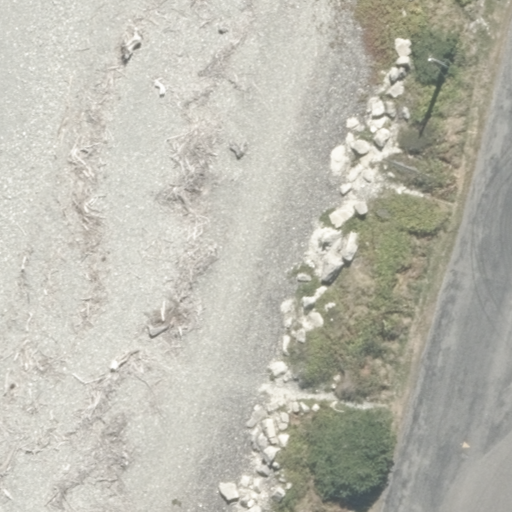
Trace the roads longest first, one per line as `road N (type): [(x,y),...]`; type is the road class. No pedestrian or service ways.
road 1 (residential): [(475,396),(511,259)]
road 2 (residential): [(442,511),(475,396)]
